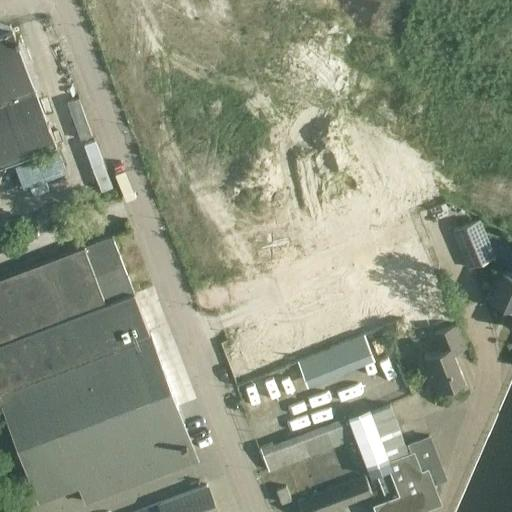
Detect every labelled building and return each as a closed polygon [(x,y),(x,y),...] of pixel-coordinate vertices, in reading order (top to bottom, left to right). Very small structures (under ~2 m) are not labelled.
[(0,162),(55,142),(17,42),(20,41),(18,37),(16,38),(12,29),(11,29),(10,25),(0,21),(0,162)] [(49,163),(15,169),(19,191),(53,186),(49,163)] [(476,221),(453,231),(469,268),(491,258),(476,221)] [(420,263),(431,225),(420,222),(410,260),(420,263)] [(0,278),(0,343),(133,292),(112,236),(0,278)] [(511,274),(501,270),(488,299),(510,309),(504,322),(511,325),(511,274)] [(455,321),(440,280),(393,298),(408,338),(455,321)] [(133,292),(0,343),(0,430),(11,427),(39,502),(81,486),(86,502),(197,460),(133,292)] [(440,349),(423,356),(437,390),(464,380),(453,352),(465,347),(456,324),(434,333),(440,349)] [(296,362),(307,392),(376,367),(365,337),(296,362)] [(366,442),(376,469),(389,464),(388,460),(408,452),(390,405),(349,420),(358,445),(366,442)] [(387,499),(376,503),(379,511),(418,511),(420,511),(418,507),(439,499),(433,483),(445,478),(429,436),(408,444),(411,451),(408,452),(388,460),(389,464),(376,469),(387,499)] [(260,448),(268,469),(280,464),(272,443),(260,448)] [(298,501),(302,511),(324,511),(372,494),(365,476),(298,501)] [(135,511),(216,511),(206,485),(135,511)] [(276,489),(281,503),(291,499),(286,485),(276,489)]
